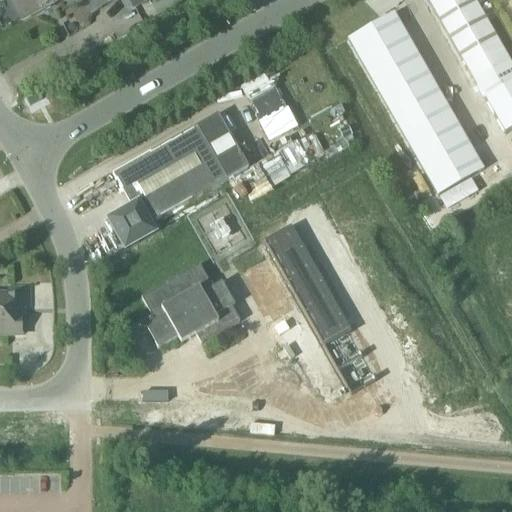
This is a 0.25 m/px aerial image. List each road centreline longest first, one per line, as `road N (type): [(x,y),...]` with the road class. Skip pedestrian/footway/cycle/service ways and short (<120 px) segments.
road 1 (unclassified): [(301,0),(21,157)]
road 2 (unclassified): [(69,391),(79,376),(75,277),(53,213),(21,157)]
